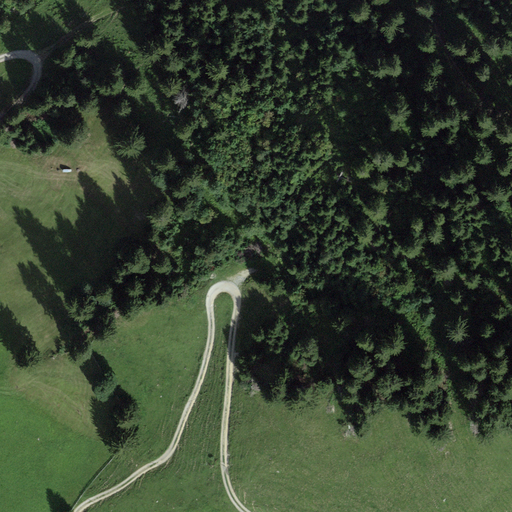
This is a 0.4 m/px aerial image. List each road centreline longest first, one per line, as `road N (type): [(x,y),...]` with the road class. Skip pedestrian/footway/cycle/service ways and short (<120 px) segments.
road 1 (track): [(245,511),(224,455),(236,298),(222,287),(211,297),(214,324),(200,383),(169,455),(78,511)]
road 2 (track): [(0,124),(42,81),(44,68),(20,50),(0,55)]
road 3 (track): [(41,60),(80,20),(143,0)]
